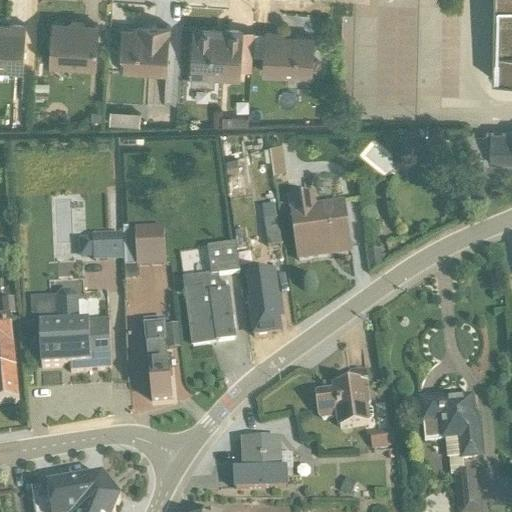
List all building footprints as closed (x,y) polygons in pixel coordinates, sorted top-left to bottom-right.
[(511,0),(492,0),(491,81),(511,81),(511,0)] [(344,17),(344,38),(353,38),(353,17),(344,17)] [(69,24),(53,23),(50,67),(94,70),(97,26),(82,25),(78,21),(72,21),(69,24)] [(22,74),(25,25),(0,23),(0,80),(7,81),(8,73),(22,74)] [(169,27),(151,26),(137,24),(136,30),(121,30),(118,71),(119,71),(122,71),(122,72),(166,75),(169,27)] [(193,29),(190,78),(238,81),(239,70),(250,71),(252,33),(241,32),(241,31),(193,29)] [(264,58),(263,75),(311,79),(311,74),(316,74),(320,70),(320,65),(317,61),(311,60),(313,39),(283,37),(283,35),(283,33),(265,32),(265,34),(254,33),(252,57),(264,58)] [(511,134),(490,135),(489,164),(511,164),(511,134)] [(270,143),(273,170),(284,168),(282,142),(270,143)] [(477,205),(468,209),(474,221),(500,209),(494,197),(485,201),(480,191),(472,195),(477,205)] [(314,198),(288,201),(298,263),(350,256),(342,205),(315,209),(314,198)] [(277,221),(263,223),(267,249),(280,247),(277,221)] [(122,229),(124,282),(138,282),(138,271),(165,269),(163,231),(127,232),(127,229),(122,229)] [(242,234),(234,235),(236,252),(245,251),(242,234)] [(92,242),(78,243),(79,261),(93,261),(93,265),(122,264),(121,238),(92,239),(92,242)] [(239,276),(235,248),(206,251),(210,277),(182,282),(192,349),(233,342),(224,289),(219,286),(218,279),(239,276)] [(248,289),(254,339),(279,336),(277,321),(282,320),(277,280),(259,282),(259,288),(248,289)] [(56,301),(30,303),(31,331),(39,331),(41,371),(70,370),(70,376),(110,374),(108,326),(79,327),(77,302),(70,296),(61,296),(56,301)] [(0,407),(18,405),(10,320),(15,318),(12,303),(1,304),(2,319),(0,319),(0,407)] [(181,351),(177,329),(177,328),(164,330),(163,322),(143,324),(151,404),(171,403),(169,381),(172,381),(171,373),(168,373),(166,353),(181,351)] [(317,420),(319,422),(335,420),(336,429),(339,431),(367,428),(372,420),(371,413),(367,410),(369,406),(365,375),(362,373),(350,374),(348,377),(349,391),(349,387),(330,389),(331,394),(317,395),(314,398),(317,420)] [(452,479),(453,486),(455,511),(480,511),(479,499),(477,499),(476,486),(474,476),(464,477),(462,464),(484,461),(479,422),(475,422),(473,401),(440,404),(440,400),(439,399),(417,402),(420,428),(422,429),(424,444),(440,443),(441,445),(444,445),(446,462),(448,462),(449,479),(450,479),(452,479)] [(374,429),(376,446),(393,444),(391,427),(374,429)] [(234,492),(287,490),(287,481),(292,480),(291,457),(279,458),(278,442),(242,444),(243,475),(233,475),(234,492)] [(102,480),(29,492),(32,511),(116,511),(120,503),(102,480)] [(345,481),(339,494),(350,499),(356,485),(345,481)] [(294,511),(292,498),(246,507),(247,511),(294,511)]
